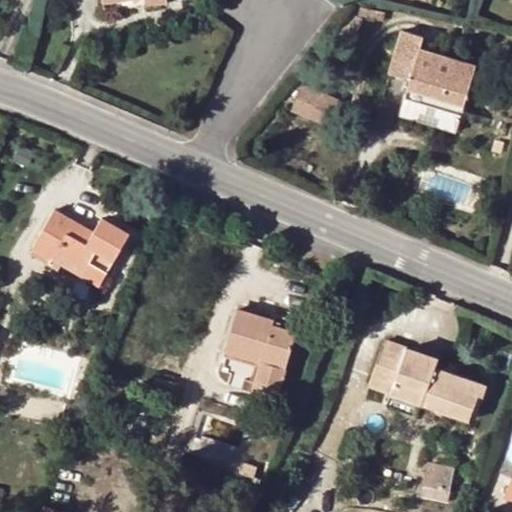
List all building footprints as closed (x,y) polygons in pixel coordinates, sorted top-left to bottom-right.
[(349,31),(356,23),(360,24),(364,19),(352,13),(341,26),(349,31)] [(420,46),(423,35),(401,28),(392,58),(414,65),(410,78),(404,96),(459,114),(475,65),(420,46)] [(337,49),(346,37),(341,34),(332,46),(337,49)] [(414,65),(392,58),(387,71),(410,78),(414,65)] [(296,104),(330,112),(335,90),(302,82),(296,104)] [(88,263),(105,273),(128,231),(102,216),(95,229),(91,237),(70,225),(74,218),(55,207),(32,248),(51,259),(54,252),(84,269),(88,263)] [(95,229),(74,218),(70,225),(91,237),(95,229)] [(54,252),(51,259),(48,263),(59,269),(61,265),(98,286),(105,273),(88,263),(84,269),(54,252)] [(223,352),(226,353),(260,363),(254,384),(253,387),(279,394),(296,331),(273,324),(274,319),(236,308),(223,352)] [(432,377),(436,365),(439,358),(387,338),(369,385),(390,392),(421,404),(467,421),(478,394),(432,377)] [(231,376),(254,384),(260,363),(226,353),(221,369),(232,373),(231,376)] [(484,396),(488,384),(436,365),(432,377),(478,394),(484,396)] [(160,382),(159,395),(184,397),(185,385),(160,382)] [(416,418),(421,404),(390,392),(385,405),(416,418)] [(428,464),(424,484),(450,490),(454,468),(428,464)]
